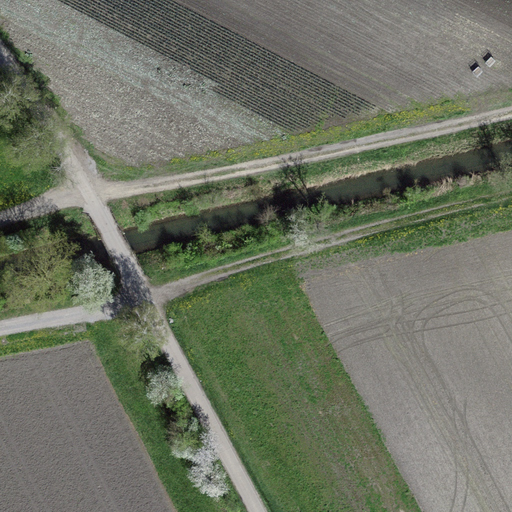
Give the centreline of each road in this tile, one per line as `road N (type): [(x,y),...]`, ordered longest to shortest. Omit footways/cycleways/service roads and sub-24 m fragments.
road 1 (track): [(511,112),(313,158),(92,196),(0,226)]
road 2 (track): [(148,301),(511,201)]
road 3 (unclassified): [(140,288),(258,511)]
road 4 (unclassified): [(0,56),(99,210)]
road 5 (track): [(148,301),(0,335)]
